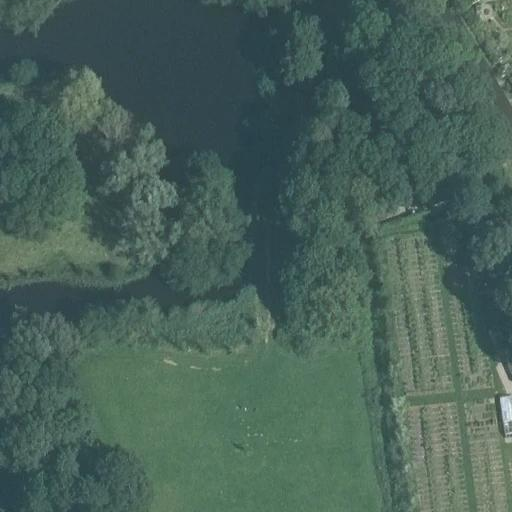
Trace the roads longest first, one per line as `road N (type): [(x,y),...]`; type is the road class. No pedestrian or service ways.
road 1 (unclassified): [(511,250),(379,0)]
road 2 (unknown): [(405,0),(445,60),(511,198)]
